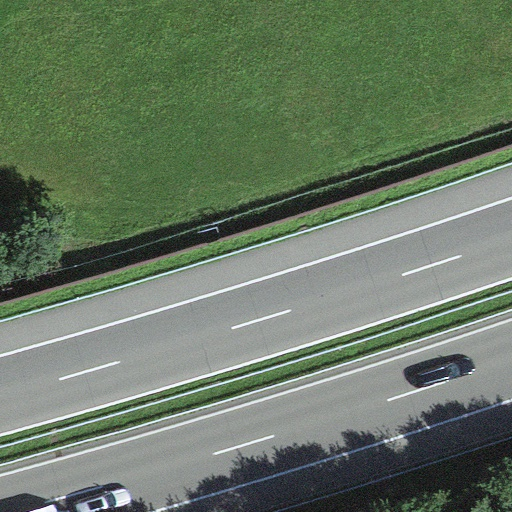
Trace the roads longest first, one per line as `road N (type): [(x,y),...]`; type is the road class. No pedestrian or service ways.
road 1 (motorway): [(511,239),(0,395)]
road 2 (motorway): [(20,511),(511,363)]
